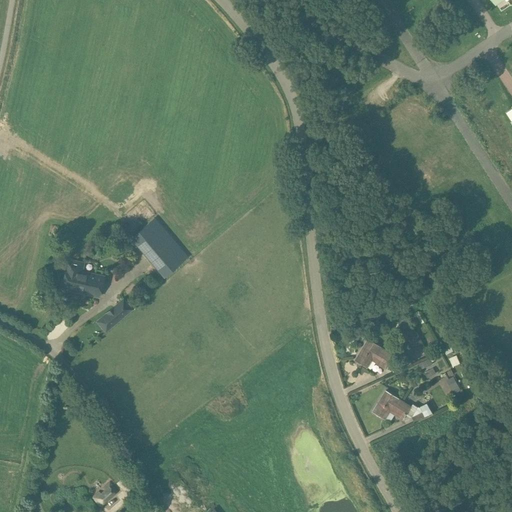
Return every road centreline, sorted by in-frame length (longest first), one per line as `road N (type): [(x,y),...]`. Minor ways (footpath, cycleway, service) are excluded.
road 1 (unclassified): [(402,511),(338,374),(292,91),(222,0)]
road 2 (unclassified): [(155,511),(128,450),(82,383),(51,350),(0,321)]
road 3 (residential): [(277,0),(425,82),(433,78)]
